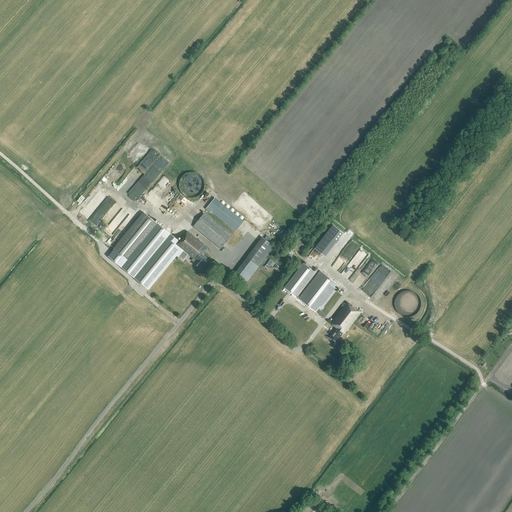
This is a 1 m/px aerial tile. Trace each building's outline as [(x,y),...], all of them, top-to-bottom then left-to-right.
[(150,184),(165,167),(157,159),(141,177),(150,184)] [(200,195),(202,193),(203,191),(204,188),(204,185),(204,182),(203,180),(202,177),(199,175),(197,173),(194,172),(191,172),(188,172),(186,173),(183,175),(181,177),(180,180),(179,182),(179,185),(179,188),(180,191),(182,193),(184,195),(186,197),(189,198),(192,198),(195,198),(197,197),(200,195)] [(184,207),(188,200),(179,194),(175,202),(184,207)] [(236,232),(244,221),(215,198),(205,209),(210,213),(211,212),(236,232)] [(117,229),(110,224),(123,208),(115,202),(96,227),(111,237),(117,229)] [(262,210),(257,219),(262,222),(267,213),(262,210)] [(179,241),(143,212),(107,256),(148,290),(182,249),(196,261),(194,264),(199,268),(203,263),(205,264),(208,260),(202,255),(208,249),(187,232),(179,241)] [(221,249),(232,235),(205,212),(193,227),(221,249)] [(336,243),(343,233),(333,225),(326,235),(333,241),(336,243)] [(245,284),(259,267),(274,247),(262,237),(246,257),(248,258),(235,276),(245,284)] [(321,250),(319,249),(316,249),(313,250),(311,251),(310,254),(310,257),(310,259),(311,262),(313,263),(316,264),(319,264),(321,263),(323,262),(325,259),(325,257),(325,254),(323,251),(321,250)] [(299,297),(298,296),(316,273),(303,263),(284,288),(297,298),(298,299),(322,318),(325,314),(321,310),(339,286),(320,271),(299,297)] [(386,285),(379,293),(384,298),(393,289),(390,286),(388,287),(386,285)] [(344,334),(360,312),(347,302),(330,324),(337,329),(330,338),(336,342),(343,333),(344,334)] [(387,327),(408,342),(412,336),(391,321),(387,327)] [(305,511),(309,508),(313,503),(309,500),(305,505),(299,511),(305,511)]
